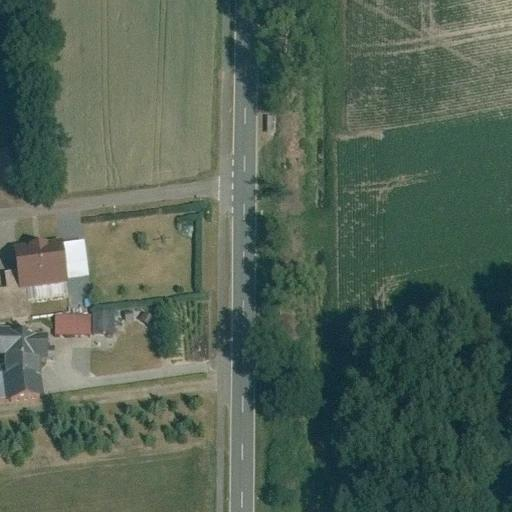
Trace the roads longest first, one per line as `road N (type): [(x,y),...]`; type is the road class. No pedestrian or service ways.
road 1 (secondary): [(239,511),(242,190)]
road 2 (residential): [(0,219),(242,190)]
road 3 (secondary): [(242,190),(246,0)]
